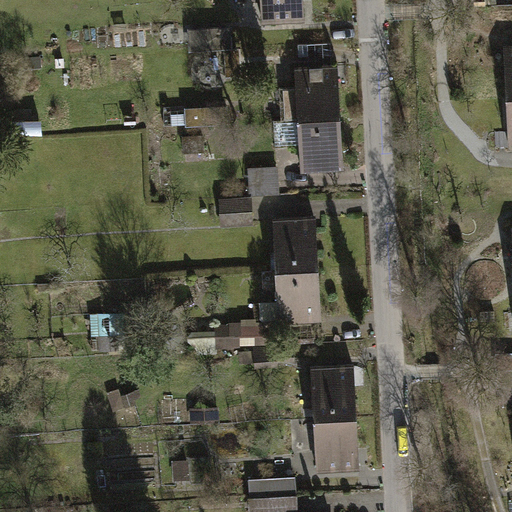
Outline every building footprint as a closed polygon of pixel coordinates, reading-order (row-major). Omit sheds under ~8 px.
[(260,0),(262,25),(306,22),(304,0),(260,0)] [(57,28),(35,29),(36,44),(58,43),(57,28)] [(232,29),(188,31),(189,55),(233,52),(232,29)] [(43,62),(26,63),(26,72),(43,71),(43,62)] [(281,123),(300,122),(344,119),(341,67),(297,70),(298,91),(279,92),(281,123)] [(212,109),(188,110),(189,125),(213,124),(212,109)] [(300,122),(302,174),(347,171),(344,119),(300,122)] [(282,168),(247,170),(249,196),(283,195),(282,168)] [(254,200),(221,202),(222,228),(256,226),(254,200)] [(275,219),(278,271),(322,269),(319,217),(275,219)] [(278,271),(281,323),(325,321),(322,269),(278,271)] [(142,313),(90,315),(92,340),(143,338),(142,313)] [(269,324),(203,328),(204,345),(270,341),(269,324)] [(278,349),(257,350),(258,371),(279,370),(278,349)] [(314,368),(316,420),(361,418),(358,366),(314,368)] [(219,408),(192,410),(193,426),(220,425),(219,408)] [(316,420),(319,472),(364,470),(361,418),(316,420)] [(189,460),(174,461),(176,482),(190,482),(189,460)] [(299,477),(249,480),(250,500),(300,497),(299,477)] [(300,511),(300,497),(250,500),(251,511),(300,511)]
